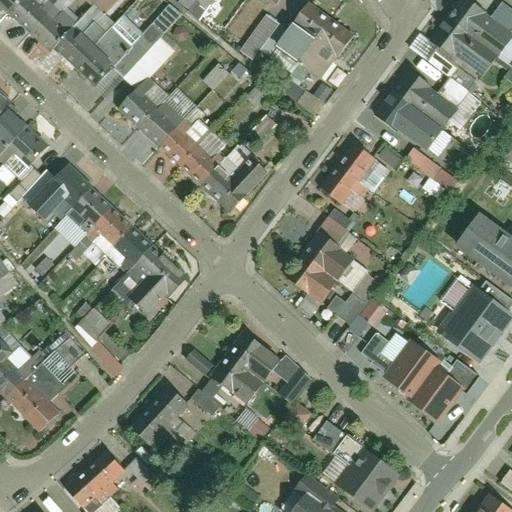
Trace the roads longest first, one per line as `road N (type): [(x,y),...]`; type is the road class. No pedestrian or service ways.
road 1 (residential): [(0,37),(229,261)]
road 2 (residential): [(229,261),(48,463),(0,473)]
road 3 (residential): [(383,0),(390,24),(368,68),(229,261)]
road 4 (residential): [(229,261),(447,473)]
